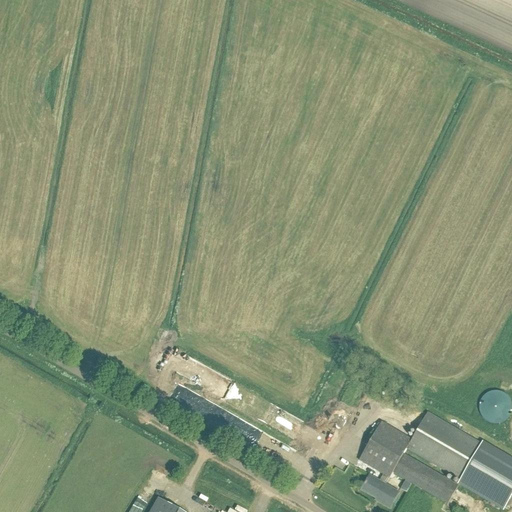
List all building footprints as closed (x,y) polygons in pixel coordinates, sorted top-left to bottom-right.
[(201,379),(206,368),(199,365),(194,375),(201,379)] [(171,379),(165,391),(178,398),(184,386),(171,379)] [(191,406),(197,396),(186,390),(181,401),(191,406)] [(486,423),(492,426),(499,426),(505,423),(510,418),(511,411),(511,410),(511,404),(508,398),(502,394),(496,393),(489,394),(483,398),(480,404),(479,411),(481,418),(486,423)] [(409,445),(406,450),(425,460),(443,471),(461,481),(459,483),(504,509),(511,495),(511,460),(483,444),(483,445),(449,426),(437,419),(428,414),(424,421),(412,441),(411,441),(409,445)] [(362,454),(358,460),(377,471),(383,475),(389,478),(391,474),(392,473),(414,485),(436,498),(447,504),(448,505),(449,504),(450,501),(458,487),(457,487),(447,481),(415,462),(406,457),(403,455),(406,450),(409,445),(411,441),(409,440),(392,429),(392,430),(385,425),(380,423),(371,438),(362,454)] [(369,476),(360,490),(390,507),(398,493),(385,485),(386,483),(389,478),(383,475),(378,482),(373,478),(370,476),(369,476)] [(179,511),(156,498),(148,511),(179,511)]
